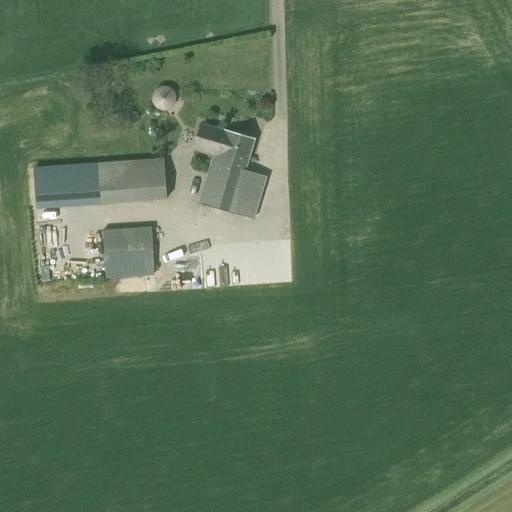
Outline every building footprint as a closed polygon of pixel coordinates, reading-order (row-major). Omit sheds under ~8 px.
[(151,97),(151,99),(151,102),(152,104),(153,106),(155,108),(157,110),(159,111),(161,112),(164,112),(167,111),(169,110),(172,109),(173,108),(175,106),(176,103),(176,101),(176,99),(176,96),(175,94),(174,91),(172,90),(170,88),(168,87),(166,87),(163,86),(161,87),(159,87),(156,89),(154,91),(153,93),(152,95),(151,97)] [(212,160),(245,169),(254,139),(224,130),(223,132),(201,126),(195,147),(214,152),(212,160)] [(100,200),(166,197),(164,157),(98,161),(100,200)] [(265,175),(245,169),(212,160),(200,201),(253,217),(265,175)] [(104,275),(153,272),(150,225),(101,228),(104,275)]
